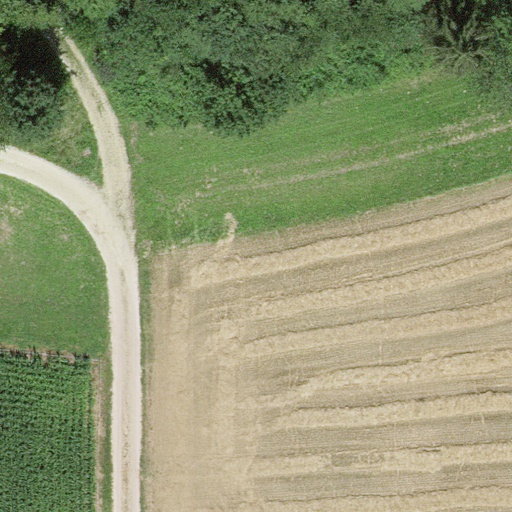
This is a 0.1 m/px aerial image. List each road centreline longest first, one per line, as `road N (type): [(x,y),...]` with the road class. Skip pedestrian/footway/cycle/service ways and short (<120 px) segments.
road 1 (track): [(98,511),(89,407),(113,220),(17,0)]
road 2 (track): [(0,163),(113,220)]
